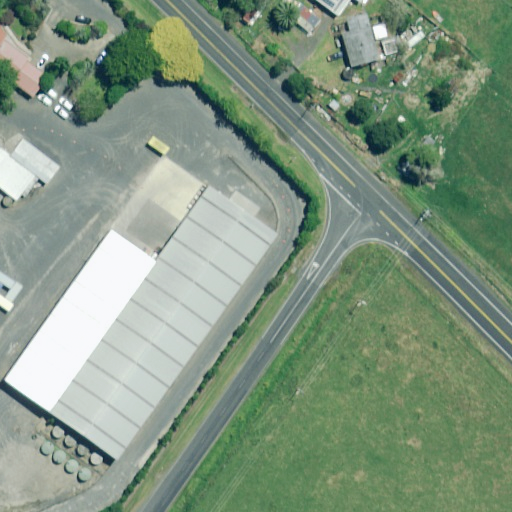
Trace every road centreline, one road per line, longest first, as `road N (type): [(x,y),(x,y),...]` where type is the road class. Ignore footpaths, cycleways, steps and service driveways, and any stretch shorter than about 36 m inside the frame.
road 1 (unclassified): [(150,511),(369,199)]
road 2 (tertiary): [(166,0),(369,199)]
road 3 (tertiary): [(369,199),(511,342)]
